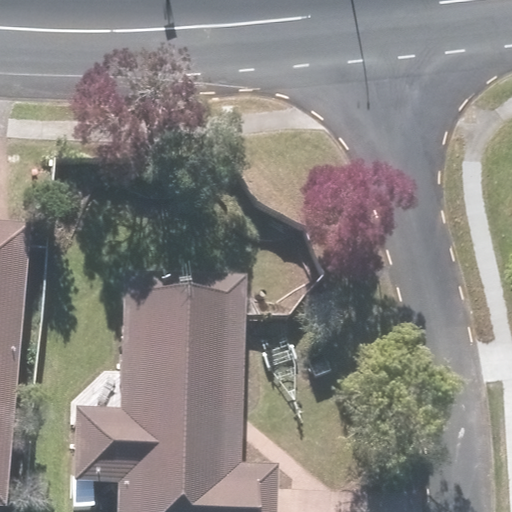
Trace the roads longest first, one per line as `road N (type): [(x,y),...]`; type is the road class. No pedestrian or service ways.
road 1 (residential): [(368,10),(448,347),(450,511)]
road 2 (residential): [(0,28),(160,33),(368,10)]
